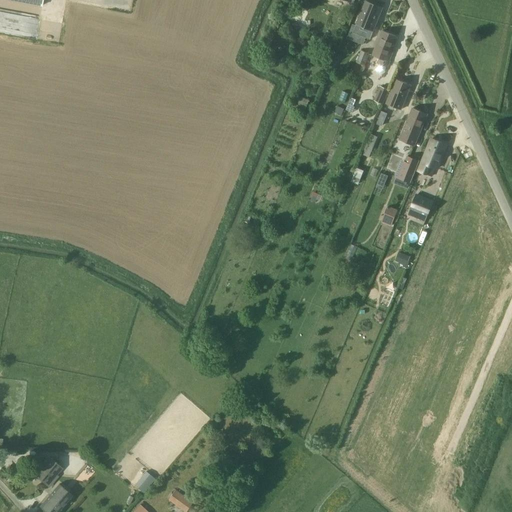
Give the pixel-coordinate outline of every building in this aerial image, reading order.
[(366,1),(356,25),(353,33),(370,40),(373,32),(383,8),(366,1)] [(377,71),(383,73),(384,72),(387,67),(394,51),(392,50),(397,37),(383,31),(373,55),(380,58),(378,63),(379,64),(377,69),(377,71)] [(368,54),(361,51),(356,63),(364,66),(368,54)] [(401,109),(411,86),(397,80),(387,103),(401,109)] [(388,91),(380,88),(374,101),(383,105),(388,91)] [(415,145),(427,114),(413,109),(400,139),(415,145)] [(362,155),(369,158),(377,138),(370,135),(362,155)] [(437,169),(447,145),(432,139),(419,170),(432,175),(435,168),(437,169)] [(405,163),(401,162),(394,178),(409,184),(418,163),(407,158),(405,163)] [(379,179),(385,182),(387,176),(381,174),(379,179)] [(411,209),(427,216),(433,201),(417,194),(411,209)] [(388,208),(382,223),(391,227),(397,212),(388,208)] [(476,236),(477,235),(471,222),(448,232),(454,246),(469,239),(473,246),(471,247),(475,255),(469,257),(474,267),(479,264),(483,272),(497,266),(494,258),(496,257),(492,247),(489,248),(486,240),(479,243),(476,236)] [(400,251),(395,259),(406,266),(411,257),(400,251)] [(458,341),(475,348),(479,337),(480,337),(480,336),(482,332),(482,333),(482,332),(486,322),(470,316),(476,301),(460,294),(454,310),(461,313),(454,329),(462,332),(458,341)] [(431,370),(425,385),(422,383),(413,406),(421,409),(423,405),(447,414),(454,396),(439,390),(445,375),(431,370)] [(414,456),(401,450),(395,465),(402,468),(399,477),(425,488),(432,472),(421,467),(422,466),(421,466),(417,465),(417,464),(416,465),(411,463),(414,456)] [(63,465),(50,454),(34,474),(48,485),(63,465)] [(81,483),(91,470),(81,462),(71,475),(81,483)] [(144,493),(152,483),(147,480),(139,489),(144,493)] [(45,511),(61,511),(74,497),(58,484),(40,507),(45,511)] [(184,511),(186,511),(193,502),(175,490),(169,498),(177,503),(175,505),(184,511)]
